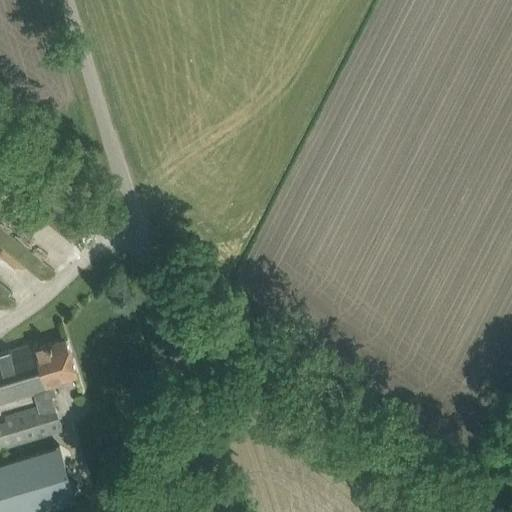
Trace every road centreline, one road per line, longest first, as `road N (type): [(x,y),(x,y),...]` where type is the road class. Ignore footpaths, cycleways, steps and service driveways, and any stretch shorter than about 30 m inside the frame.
road 1 (track): [(0,129),(477,511)]
road 2 (unclassified): [(185,391),(63,0)]
road 3 (unclassified): [(124,511),(185,391)]
road 4 (unclassified): [(223,511),(185,391)]
